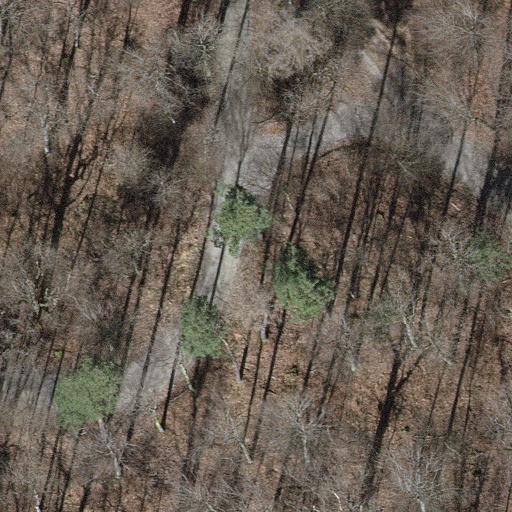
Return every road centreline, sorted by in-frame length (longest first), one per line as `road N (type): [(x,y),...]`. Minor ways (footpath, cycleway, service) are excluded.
road 1 (track): [(234,0),(210,321),(155,383),(52,400),(0,380)]
road 2 (track): [(511,201),(403,109),(350,0)]
road 3 (track): [(220,190),(295,128),(403,109)]
